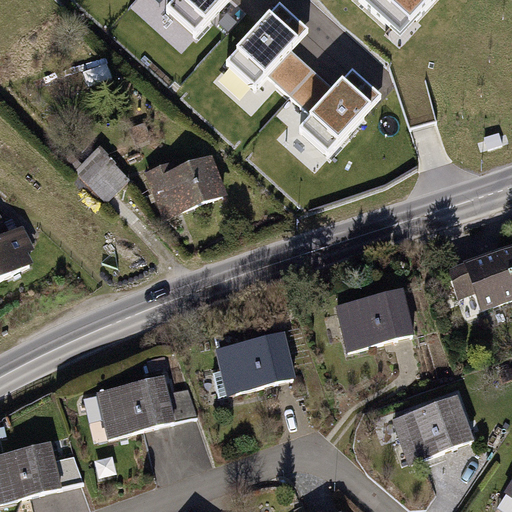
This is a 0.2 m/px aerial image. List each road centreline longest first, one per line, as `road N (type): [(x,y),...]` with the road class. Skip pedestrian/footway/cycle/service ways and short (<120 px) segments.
road 1 (primary): [(0,379),(227,280),(511,186)]
road 2 (residential): [(137,511),(279,458),(315,457),(389,511)]
